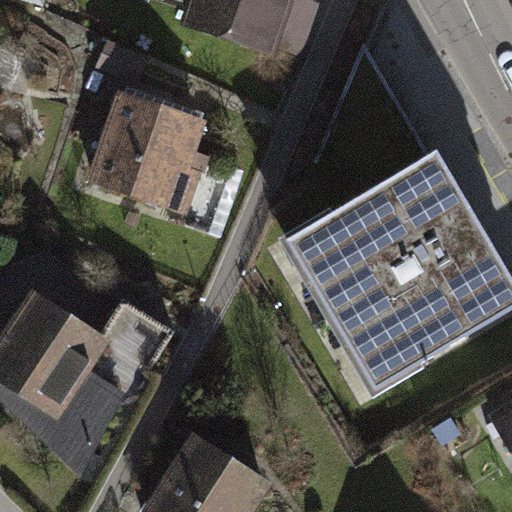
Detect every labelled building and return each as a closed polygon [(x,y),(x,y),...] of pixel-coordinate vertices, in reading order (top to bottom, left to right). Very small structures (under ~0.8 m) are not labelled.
[(183,0),(182,6),(176,18),(273,56),(277,43),(303,55),(322,2),(317,0),(183,0)] [(152,55),(107,35),(96,62),(137,80),(152,55)] [(210,113),(116,86),(84,176),(189,213),(210,153),(197,148),(210,113)] [(511,270),(436,141),(282,233),(373,396),(511,314),(511,270)] [(103,328),(30,283),(0,335),(0,396),(80,470),(126,390),(92,367),(105,345),(148,373),(178,329),(123,294),(103,328)] [(511,396),(487,412),(511,453),(511,396)] [(192,428),(138,511),(140,511),(253,511),(273,479),(192,428)]
